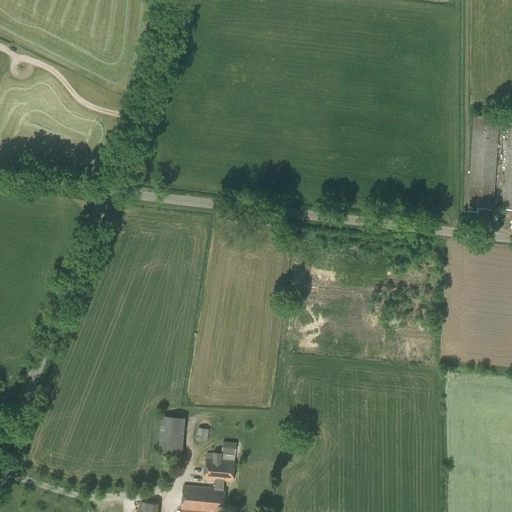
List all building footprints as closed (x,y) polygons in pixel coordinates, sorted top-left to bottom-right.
[(502,210),(511,210),(511,117),(509,117),(499,116),(498,117),(473,115),(467,211),(477,212),(478,208),(486,208),(486,209),(488,210),(491,210),(492,209),(493,209),(499,128),(507,128),(502,210)] [(158,455),(182,456),(185,417),(161,415),(158,455)] [(197,427),(196,439),(207,441),(209,429),(197,427)] [(298,460),(312,445),(302,436),(288,452),(298,460)] [(215,481),(214,488),(183,485),(181,509),(222,511),(224,489),(223,489),(224,481),(233,482),(235,460),(236,442),(222,441),(221,452),(213,452),(212,458),(205,458),(204,480),(215,481)] [(157,511),(158,503),(141,502),(140,511),(157,511)]
